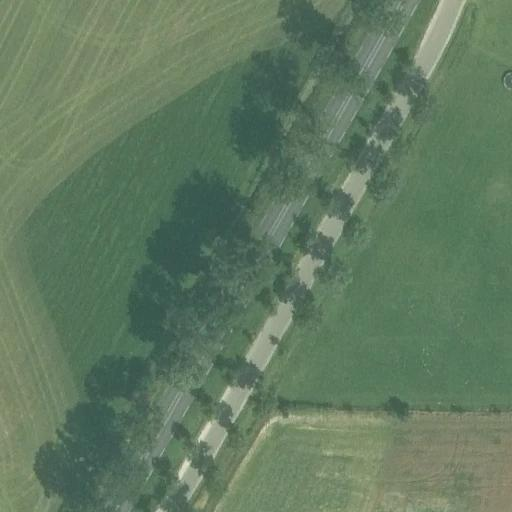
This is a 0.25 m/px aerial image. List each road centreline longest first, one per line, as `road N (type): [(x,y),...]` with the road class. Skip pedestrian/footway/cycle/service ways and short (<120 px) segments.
road 1 (primary): [(114,511),(405,0)]
road 2 (unclassified): [(170,511),(454,0)]
